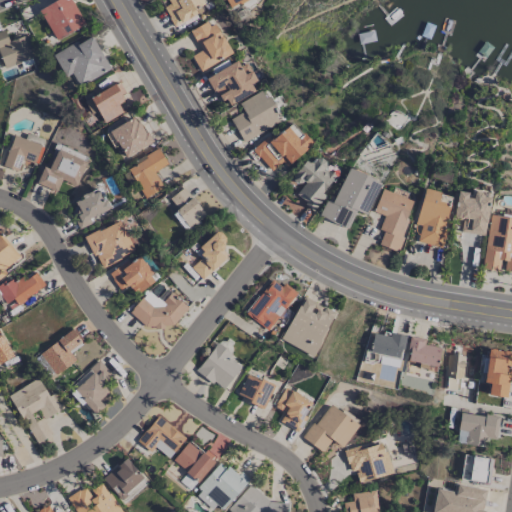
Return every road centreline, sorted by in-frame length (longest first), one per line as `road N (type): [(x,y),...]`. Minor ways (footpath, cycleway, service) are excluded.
road 1 (residential): [(511,311),(379,285),(275,227),(193,135),(121,0)]
road 2 (residential): [(320,511),(292,457),(163,378),(91,308),(38,213),(0,198)]
road 3 (residential): [(0,484),(51,469),(106,434),(163,378),(275,227)]
